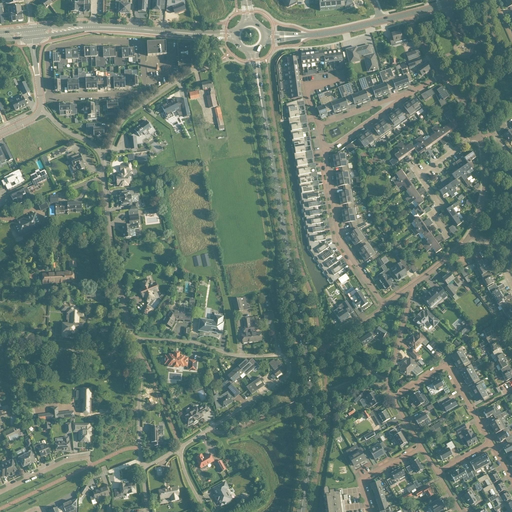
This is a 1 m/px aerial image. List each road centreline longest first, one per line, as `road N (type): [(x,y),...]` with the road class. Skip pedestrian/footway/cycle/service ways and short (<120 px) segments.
road 1 (secondary): [(301,511),(310,402),(258,85)]
road 2 (residential): [(179,445),(281,379),(288,363),(281,354),(135,339)]
road 3 (residential): [(48,97),(136,93),(144,85),(138,43),(92,40),(47,51)]
road 4 (residential): [(135,339),(104,154)]
road 5 (residential): [(325,153),(338,238),(382,307)]
road 6 (secondary): [(32,36),(102,29),(196,35)]
road 7 (secondary): [(196,32),(32,29)]
road 8 (residential): [(104,154),(128,114),(193,69),(196,35)]
road 9 (residential): [(480,134),(420,178),(448,237)]
road 10 (residential): [(142,467),(135,339)]
